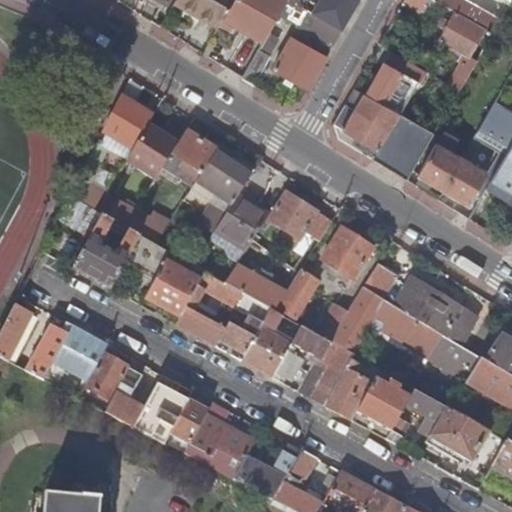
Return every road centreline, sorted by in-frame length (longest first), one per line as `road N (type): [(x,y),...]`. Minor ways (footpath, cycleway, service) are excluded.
road 1 (residential): [(80,322),(446,511)]
road 2 (residential): [(69,0),(300,145)]
road 3 (residential): [(300,145),(511,275)]
road 4 (residential): [(300,145),(383,0)]
